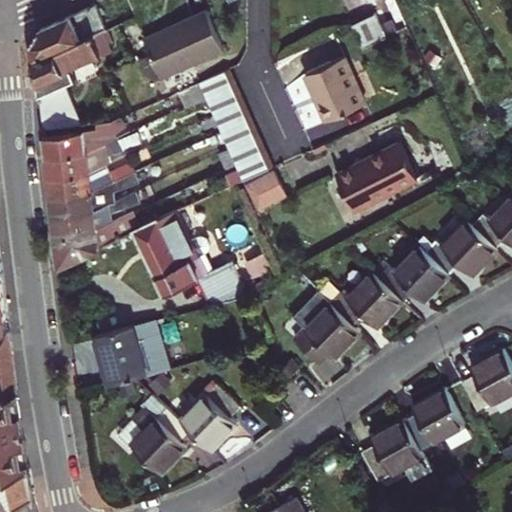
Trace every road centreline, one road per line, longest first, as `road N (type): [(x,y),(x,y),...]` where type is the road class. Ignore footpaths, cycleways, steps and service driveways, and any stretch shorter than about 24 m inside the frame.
road 1 (secondary): [(65,511),(42,381),(4,38)]
road 2 (residential): [(169,511),(228,487),(400,359),(510,295)]
